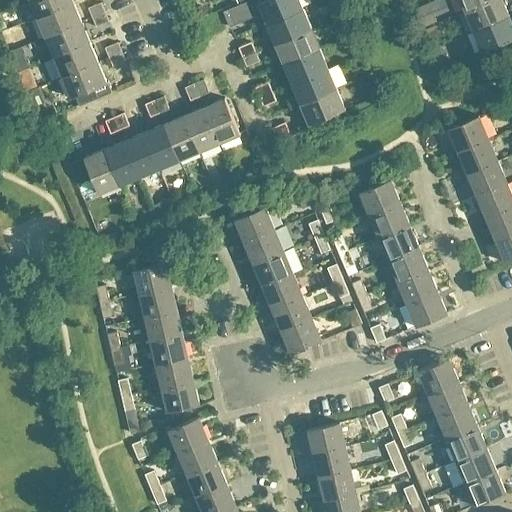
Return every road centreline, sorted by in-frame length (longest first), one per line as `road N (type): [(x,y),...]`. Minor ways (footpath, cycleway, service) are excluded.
road 1 (residential): [(263,394),(367,369),(477,322)]
road 2 (residential): [(415,177),(477,322)]
road 3 (residential): [(258,134),(222,53),(174,73)]
road 4 (residential): [(294,511),(263,394)]
